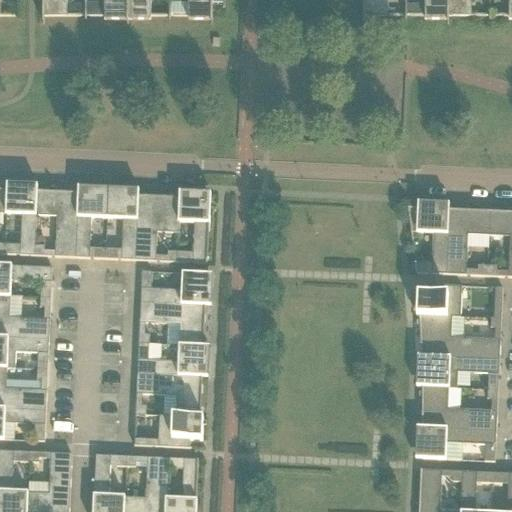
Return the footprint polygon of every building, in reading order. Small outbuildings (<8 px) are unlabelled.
[(42,0),(43,17),(67,17),(66,0),(42,0)] [(104,0),(104,22),(128,22),(127,0),(104,0)] [(127,0),(128,22),(151,22),(150,0),(127,0)] [(188,0),(188,22),(212,23),(212,5),(224,5),(224,0),(188,0)] [(363,0),(363,17),(387,17),(386,0),(363,0)] [(424,0),(425,22),(449,22),(449,17),(448,17),(448,0),(424,0)] [(448,0),(448,17),(449,17),(471,17),(470,0),(448,0)] [(6,191),(7,191),(5,216),(22,216),(20,257),(34,257),(34,247),(35,247),(36,237),(36,217),(37,193),(38,187),(7,185),(6,191)] [(78,194),(75,259),(89,260),(91,219),(107,220),(108,190),(78,188),(78,194)] [(139,191),(108,190),(107,220),(123,221),(121,261),(135,262),(138,197),(139,197),(139,191)] [(37,193),(36,217),(57,218),(55,258),(75,259),(78,194),(37,193)] [(180,199),(178,235),(179,235),(179,223),(194,224),(192,265),(207,265),(209,225),(211,194),(179,193),(179,199),(180,199)] [(139,197),(138,197),(135,262),(156,263),(157,234),(178,235),(180,199),(179,199),(139,197)] [(418,204),(417,210),(408,210),(411,234),(433,235),(432,265),(414,264),(416,275),(446,276),(449,211),(449,205),(418,204)] [(449,211),(446,276),(466,277),(468,237),(489,238),(490,213),(449,211)] [(511,214),(490,213),(489,238),(510,238),(508,279),(511,279),(511,214)] [(36,237),(35,247),(45,248),(45,241),(42,237),(36,237)] [(4,246),(4,256),(14,257),(14,246),(4,246)] [(34,247),(34,257),(44,258),(45,248),(35,247),(34,247)] [(105,261),(106,250),(96,250),(96,260),(105,261)] [(106,250),(105,261),(115,261),(115,251),(106,250)] [(177,264),(177,254),(167,253),(167,263),(177,264)] [(187,254),(177,254),(177,264),(186,264),(187,254)] [(52,269),(12,268),(12,267),(0,266),(0,297),(10,298),(11,282),(51,284),(52,269)] [(487,278),(487,268),(478,267),(477,278),(487,278)] [(487,268),(487,278),(496,278),(497,268),(487,268)] [(152,284),(152,274),(142,274),(141,284),(152,284)] [(182,275),(181,292),(141,290),(141,304),(205,307),(205,308),(211,308),(213,276),(182,275)] [(416,317),(460,319),(462,288),(428,287),(428,295),(417,295),(416,317)] [(40,300),(51,300),(51,288),(41,288),(40,300)] [(494,304),(502,304),(502,290),(495,290),(494,304)] [(0,339),(49,341),(50,321),(9,319),(10,298),(0,297),(0,339)] [(51,300),(40,300),(40,309),(50,310),(51,300)] [(205,307),(141,304),(140,325),(180,326),(179,347),(204,349),(204,348),(205,308),(205,307)] [(460,319),(416,317),(419,317),(421,358),(499,362),(500,341),(451,339),(452,319),(460,320),(460,319)] [(490,330),(501,330),(501,320),(491,320),(490,330)] [(139,336),(139,346),(149,346),(149,336),(139,336)] [(0,339),(0,369),(7,370),(15,371),(16,354),(38,355),(48,356),(49,341),(0,339)] [(149,346),(139,346),(138,355),(149,356),(149,346)] [(204,349),(179,347),(178,363),(138,361),(137,375),(202,378),(202,379),(208,379),(209,348),(204,348),(204,349)] [(421,358),(417,358),(416,389),(422,389),(422,388),(457,390),(457,374),(488,375),(487,391),(498,392),(499,362),(421,358)] [(37,371),(47,371),(48,362),(37,361),(37,371)] [(0,410),(46,413),(46,392),(6,390),(7,370),(0,369),(0,410)] [(47,371),(37,371),(37,381),(47,381),(47,371)] [(137,375),(136,396),(165,397),(164,417),(159,417),(159,418),(200,420),(202,379),(202,378),(137,375)] [(422,388),(422,389),(422,429),(422,430),(496,433),(497,413),(448,410),(449,390),(457,391),(457,390),(422,388)] [(498,392),(487,391),(487,401),(497,401),(498,392)] [(136,407),(135,417),(146,417),(146,408),(136,407)] [(0,410),(0,441),(4,442),(5,425),(45,427),(46,413),(0,410)] [(200,420),(159,418),(158,441),(134,440),(134,448),(190,450),(190,441),(202,442),(203,420),(200,420)] [(422,430),(422,429),(416,429),(415,461),(446,462),(446,445),(495,447),(496,433),(422,430)] [(34,433),(34,443),(44,443),(45,433),(34,433)] [(0,452),(0,511),(26,511),(28,494),(12,494),(14,453),(0,452)] [(495,464),(495,454),(485,453),(484,463),(495,464)] [(29,464),(30,454),(20,454),(19,464),(29,464)] [(30,454),(29,464),(39,465),(39,454),(30,454)] [(49,495),(28,494),(26,511),(69,511),(72,456),(50,455),(49,495)] [(96,457),(94,497),(93,497),(92,511),(124,511),(125,499),(109,498),(110,458),(96,457)] [(126,468),(126,458),(117,458),(116,468),(126,468)] [(126,458),(126,468),(135,469),(136,459),(126,458)] [(145,500),(125,499),(124,511),(165,511),(166,501),(167,501),(168,471),(167,471),(168,460),(147,459),(145,500)] [(177,461),(168,460),(167,471),(168,471),(177,471),(177,461)] [(165,511),(196,511),(197,502),(198,462),(184,461),(182,501),(167,501),(166,501),(165,511)] [(440,511),(442,473),(421,472),(418,511),(440,511)] [(462,484),(463,474),(453,473),(452,483),(461,484),(462,484)] [(475,511),(476,485),(492,485),(493,475),(463,474),(462,484),(461,484),(460,511),(475,511)] [(493,475),(492,485),(502,486),(502,475),(493,475)]
